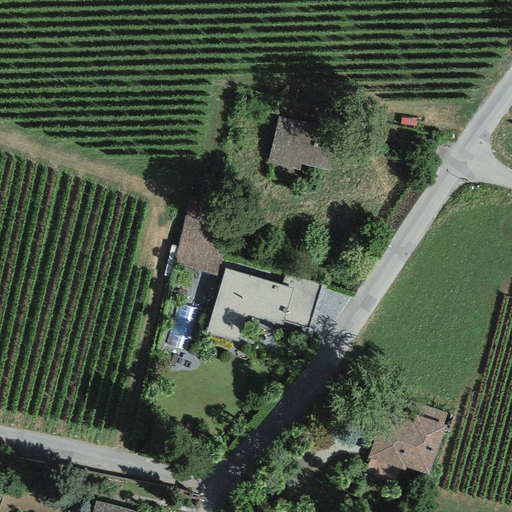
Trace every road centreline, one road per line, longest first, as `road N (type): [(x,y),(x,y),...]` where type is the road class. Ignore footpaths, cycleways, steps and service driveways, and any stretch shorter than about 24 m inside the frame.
road 1 (residential): [(462,169),(228,481)]
road 2 (unclassified): [(0,434),(228,481)]
